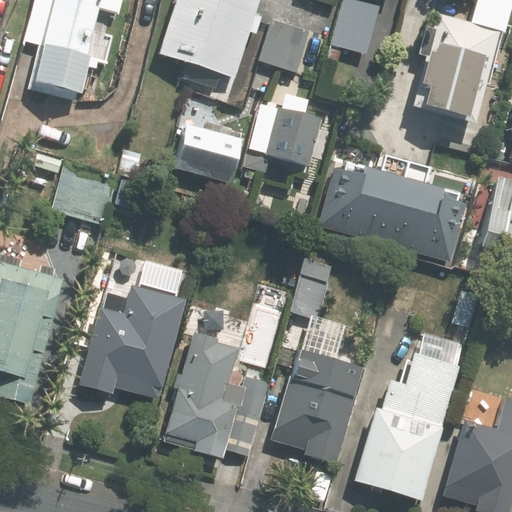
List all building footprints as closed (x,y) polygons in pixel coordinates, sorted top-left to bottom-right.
[(98,0),(51,0),(40,46),(36,45),(25,89),(73,101),(98,0)] [(254,0),(171,0),(155,52),(230,76),(254,0)] [(377,6),(357,0),(339,0),(327,46),(363,56),(377,6)] [(496,28),(433,11),(407,105),(470,123),(496,28)] [(306,29),(269,18),(256,61),(293,72),(306,29)] [(318,118),(258,102),(245,149),(305,166),(318,118)] [(239,138),(184,122),(171,167),(226,183),(239,138)] [(109,175),(61,163),(48,210),(96,222),(109,175)] [(459,204),(335,169),(316,236),(441,270),(459,204)] [(138,182),(115,175),(102,224),(125,230),(138,182)] [(511,190),(493,185),(474,252),(511,262),(511,190)] [(62,279),(0,261),(0,399),(26,407),(62,279)] [(325,278),(299,271),(288,314),(313,321),(325,278)] [(123,304),(98,297),(74,384),(109,393),(111,387),(155,399),(182,300),(128,285),(123,304)] [(477,294),(459,288),(447,329),(465,334),(477,294)] [(213,336),(189,330),(160,440),(190,448),(188,452),(218,460),(221,450),(246,456),(265,381),(242,376),(239,388),(224,384),(234,347),(212,342),(213,336)] [(361,368),(294,348),(267,439),(301,449),(299,455),(332,464),(361,368)] [(409,352),(400,384),(386,380),(378,408),(371,406),(349,481),(417,501),(457,366),(409,352)] [(492,428),(459,419),(438,496),(472,506),(470,511),(475,511),(503,511),(511,482),(511,400),(501,398),(492,428)]
